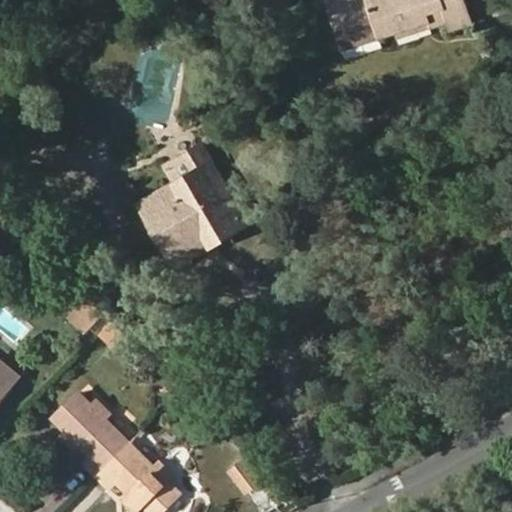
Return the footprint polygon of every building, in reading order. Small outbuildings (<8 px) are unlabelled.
[(327,0),(338,31),(378,18),(383,35),(430,20),(432,26),(449,20),(452,28),(475,21),(468,0),(327,0)] [(343,48),(383,35),(378,18),(338,31),(343,48)] [(181,182),(146,202),(167,239),(200,219),(214,243),(248,222),(204,145),(172,163),(181,182)] [(180,261),(214,243),(200,219),(167,239),(180,261)] [(119,347),(131,335),(114,318),(102,331),(119,347)] [(87,464),(99,475),(132,441),(108,417),(112,412),(99,398),(94,404),(82,392),(56,419),(68,431),(64,435),(77,448),(81,444),(94,456),(87,464)] [(171,478),(175,474),(162,461),(158,465),(132,441),(99,475),(111,488),(118,480),(131,492),(126,497),(139,509),(144,505),(152,511),(162,511),(184,491),(171,478)]
